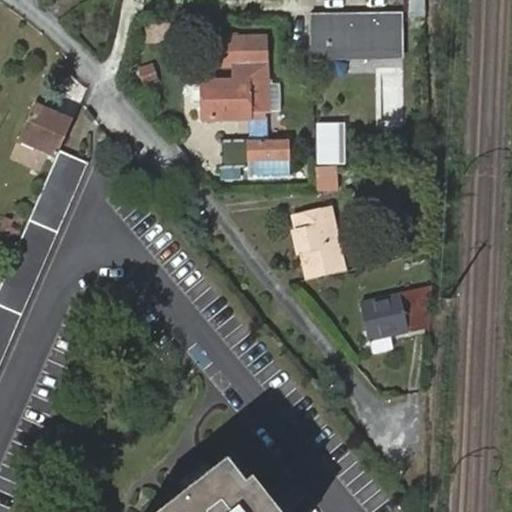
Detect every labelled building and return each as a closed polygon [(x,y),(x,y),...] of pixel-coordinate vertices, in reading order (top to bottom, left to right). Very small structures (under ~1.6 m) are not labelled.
[(424,0),(409,0),(410,12),(425,12),(424,0)] [(404,12),(312,15),(312,57),(405,54),(404,12)] [(166,22),(151,22),(151,36),(165,36),(166,22)] [(269,111),(268,84),(268,80),(267,37),(223,39),(223,65),(235,65),(235,81),(202,82),(203,90),(203,102),(204,119),(257,118),(257,111),(269,111)] [(151,64),(133,67),(137,86),(154,82),(151,64)] [(376,69),(377,93),(400,92),(400,69),(376,69)] [(281,84),(268,84),(269,111),(281,111),(281,84)] [(60,151),(70,126),(62,122),(64,117),(51,116),(50,117),(32,110),(19,140),(57,156),(60,151)] [(250,140),(220,141),(220,168),(248,167),(248,178),(290,177),(289,141),(250,142),(250,140)] [(57,156),(0,288),(0,366),(89,164),(60,151),(57,156)] [(337,190),(337,166),(316,166),(316,191),(337,190)] [(308,279),(345,271),(331,209),(295,216),(308,279)] [(13,220),(4,240),(4,241),(15,246),(27,216),(17,211),(13,220)] [(0,228),(0,238),(4,240),(13,220),(5,216),(0,228)] [(392,348),(389,336),(407,332),(406,327),(428,322),(429,288),(399,294),(361,302),(368,334),(372,353),(392,348)] [(245,482),(227,458),(212,469),(184,491),(173,500),(166,506),(158,511),(280,511),(252,476),(245,482)]
